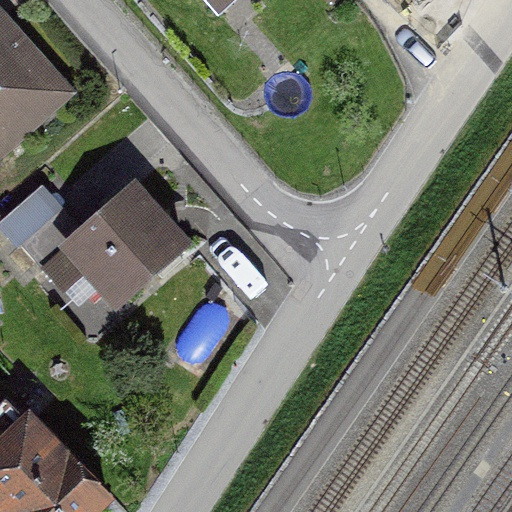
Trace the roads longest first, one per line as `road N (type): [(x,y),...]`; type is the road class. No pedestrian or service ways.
road 1 (residential): [(347,258),(262,206),(72,0)]
road 2 (residential): [(183,511),(347,258)]
road 3 (residential): [(347,258),(511,14)]
